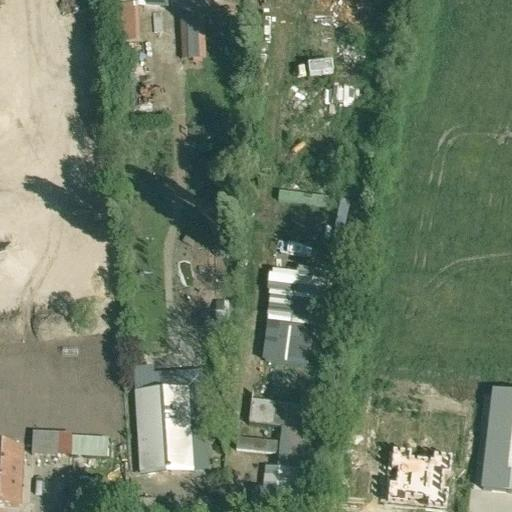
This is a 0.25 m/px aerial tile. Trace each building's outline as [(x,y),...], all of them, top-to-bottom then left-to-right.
[(173,0),(115,0),(118,42),(143,41),(142,8),(173,6),(173,0)] [(184,59),(203,59),(203,18),(184,18),(184,59)] [(241,157),(223,174),(236,188),(254,170),(241,157)] [(242,206),(226,188),(207,205),(223,223),(232,215),(242,206)] [(264,363),(313,370),(318,333),(326,334),(334,277),(302,273),(301,278),(276,274),(264,363)] [(157,369),(138,370),(145,479),(214,474),(207,373),(157,377),(157,369)] [(511,497),(511,397),(497,395),(485,494),(511,497)] [(257,490),(254,511),(309,511),(320,408),(252,401),(249,424),(286,428),(284,448),(242,443),(241,452),(281,456),(280,470),(268,469),(267,490),(257,490)] [(57,429),(34,429),(33,453),(56,454),(57,429)] [(0,503),(19,505),(22,444),(0,442),(0,503)]
